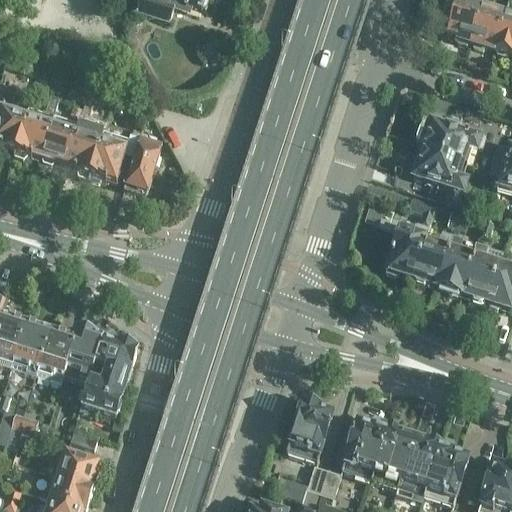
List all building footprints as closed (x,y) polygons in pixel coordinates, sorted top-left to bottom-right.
[(204,0),(139,0),(135,15),(169,26),(174,12),(180,14),(181,9),(199,15),(200,13),(203,15),(204,14),(207,6),(206,5),(203,4),(204,0)] [(446,41),(470,48),(481,11),(453,3),(444,29),(449,31),(446,41)] [(496,15),(481,11),(470,48),(494,56),(505,19),(507,11),(498,8),(496,15)] [(511,20),(505,19),(494,56),(511,61),(511,20)] [(11,96),(0,92),(0,154),(14,158),(28,114),(8,108),(11,96)] [(28,114),(14,158),(31,164),(31,162),(40,165),(53,122),(60,102),(51,99),(44,119),(28,114)] [(73,119),(81,121),(85,109),(77,107),(73,119)] [(85,109),(81,121),(89,124),(93,112),(85,109)] [(40,165),(64,172),(77,130),(53,122),(40,165)] [(421,155),(463,168),(468,153),(476,156),(480,144),(430,128),(421,155)] [(77,130),(64,172),(73,175),(72,178),(88,183),(102,138),(77,130)] [(128,146),(102,138),(88,183),(105,188),(106,185),(114,188),(124,158),(132,161),(139,140),(131,138),(128,146)] [(139,140),(132,161),(122,196),(143,202),(160,148),(139,141),(139,140)] [(491,178),(500,181),(509,153),(499,150),(491,178)] [(500,181),(497,191),(511,195),(511,198),(511,200),(511,153),(509,153),(500,181)] [(463,168),(421,155),(412,183),(439,191),(434,206),(465,216),(470,201),(463,199),(467,187),(458,184),(463,168)] [(387,277),(413,285),(426,242),(436,210),(413,202),(409,214),(423,219),(420,228),(415,227),(412,237),(401,234),(387,277)] [(447,229),(455,232),(460,218),(451,216),(447,229)] [(460,218),(455,232),(464,235),(468,221),(460,218)] [(480,241),(489,244),(494,228),(485,225),(480,241)] [(437,294),(452,247),(441,244),(440,247),(426,242),(413,285),(437,293),(437,294)] [(452,247),(437,294),(461,302),(476,255),(475,255),(475,258),(460,253),(461,250),(452,247)] [(462,301),(487,309),(500,266),(503,256),(487,251),(485,258),(476,255),(461,302),(462,301)] [(511,270),(500,266),(487,309),(511,317),(511,314),(511,270)] [(0,370),(10,373),(24,330),(8,325),(10,319),(7,315),(2,313),(0,318),(0,370)] [(10,373),(34,381),(49,338),(48,338),(24,330),(10,373)] [(62,381),(87,389),(90,379),(101,343),(91,340),(92,337),(80,333),(79,336),(76,335),(76,337),(62,381)] [(49,338),(34,381),(59,389),(61,381),(62,381),(76,337),(71,335),(66,338),(64,343),(49,338)] [(90,379),(125,389),(136,355),(132,353),(133,353),(131,350),(124,347),(121,349),(120,350),(115,348),(115,347),(114,344),(107,342),(104,344),(101,343),(90,379)] [(90,379),(87,389),(79,413),(114,424),(125,389),(90,379)] [(2,402),(0,406),(0,413),(5,415),(10,402),(3,400),(2,402)] [(285,460),(316,469),(323,450),(324,450),(330,431),(329,430),(333,420),(319,415),(302,409),(285,460)] [(11,433),(22,436),(26,422),(15,419),(11,433)] [(22,436),(33,440),(37,426),(26,422),(22,436)] [(342,477),(371,486),(387,436),(370,430),(369,431),(358,427),(354,439),(353,438),(347,457),(348,458),(342,477)] [(22,436),(11,433),(5,451),(16,454),(20,444),(31,447),(33,440),(22,436)] [(69,447),(93,454),(97,443),(73,435),(69,447)] [(371,486),(397,495),(413,443),(388,435),(387,436),(371,486)] [(397,495),(422,503),(439,452),(439,451),(413,443),(397,495)] [(439,452),(422,503),(450,511),(452,511),(458,493),(460,493),(466,474),(465,474),(469,462),(456,458),(439,452)] [(53,481),(92,493),(97,478),(94,477),(97,468),(61,457),(53,481)] [(511,511),(511,474),(506,473),(506,474),(494,470),(490,480),(488,480),(480,504),(482,504),(478,511),(511,511)] [(307,495),(321,500),(328,476),(315,471),(307,495)] [(328,476),(321,500),(334,504),(342,480),(328,476)] [(46,503),(74,511),(86,511),(92,493),(53,481),(46,503)] [(280,502),(301,508),(302,508),(307,493),(285,486),(280,502)] [(11,491),(4,511),(16,511),(20,501),(22,494),(11,491)]
